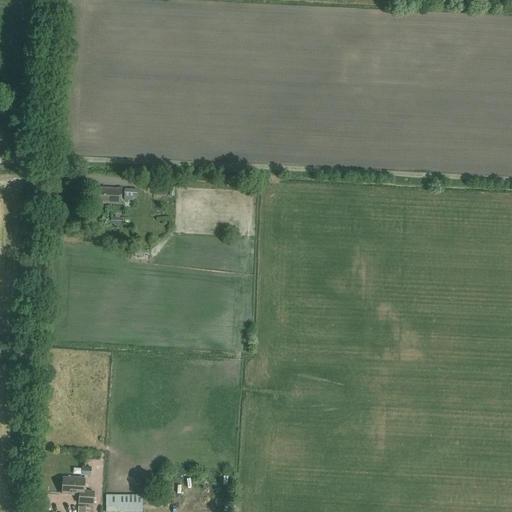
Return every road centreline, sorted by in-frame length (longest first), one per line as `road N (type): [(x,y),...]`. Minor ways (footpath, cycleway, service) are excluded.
road 1 (unclassified): [(19,511),(52,0)]
road 2 (track): [(42,157),(511,178)]
